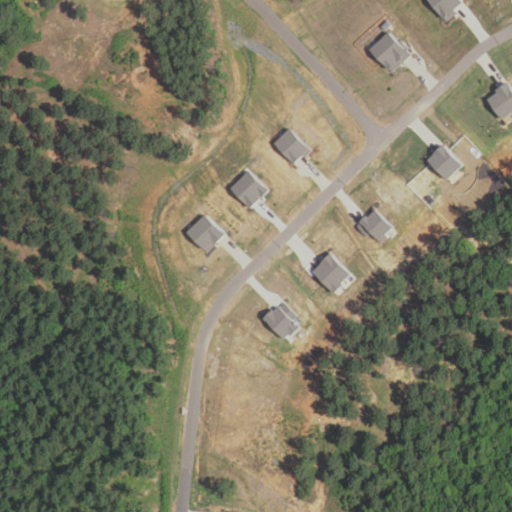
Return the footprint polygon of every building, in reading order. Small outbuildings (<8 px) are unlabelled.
[(460,0),(463,3),(454,11),(457,14),(448,21),(445,18),(443,19),(428,0),(460,0)] [(390,34),(372,51),(393,73),(412,55),(408,51),(410,49),(403,41),(400,44),(390,34)] [(511,88),(508,83),(488,97),(503,120),(511,113),(511,88)] [(303,156),(295,165),(275,146),(290,131),(312,153),(306,159),(303,156)] [(463,165),(447,181),(426,160),(434,152),(435,153),(444,145),(463,165)] [(269,192),(251,210),(231,190),(250,172),(269,192)] [(375,210),(393,228),(386,235),(388,237),(380,244),(371,235),(368,238),(358,227),(375,210)] [(206,217),(225,237),(206,255),(187,235),(206,217)] [(351,275),(342,284),(344,286),(335,294),(315,273),(323,265),(320,262),(330,252),(351,275)] [(302,327),(292,338),(289,335),(284,340),(265,320),(266,318),(264,316),(272,309),(274,311),(285,300),(301,316),(296,321),(302,327)]
